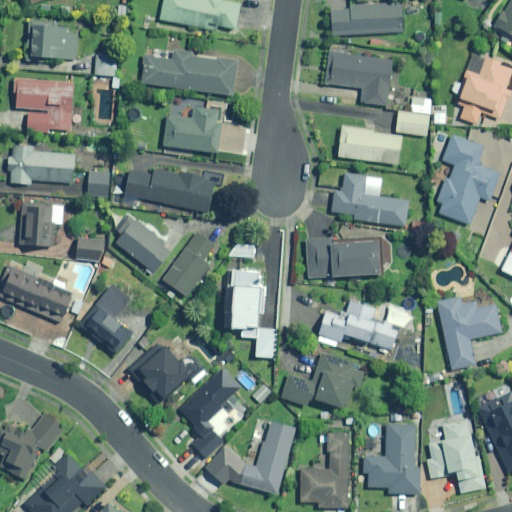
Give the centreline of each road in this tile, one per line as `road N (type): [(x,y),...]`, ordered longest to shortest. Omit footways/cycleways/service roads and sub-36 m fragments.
road 1 (residential): [(0,355),(77,391),(199,511)]
road 2 (residential): [(290,0),(273,186)]
